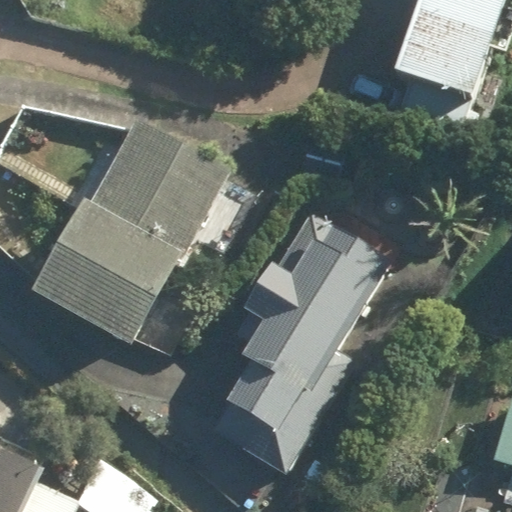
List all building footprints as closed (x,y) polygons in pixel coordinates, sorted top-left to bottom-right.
[(511,0),(430,0),(402,79),(418,84),(403,124),(472,149),(511,36),(511,0)] [(270,196),(145,125),(45,303),(148,361),(212,247),(234,259),(270,196)] [(400,270),(320,219),(242,345),(264,359),(219,430),(298,479),(372,361),(351,348),(400,270)] [(511,511),(511,413),(497,461),(511,465),(511,511)] [(35,511),(53,475),(0,451),(0,511),(35,511)] [(107,463),(87,505),(83,511),(165,511),(174,494),(107,463)]
